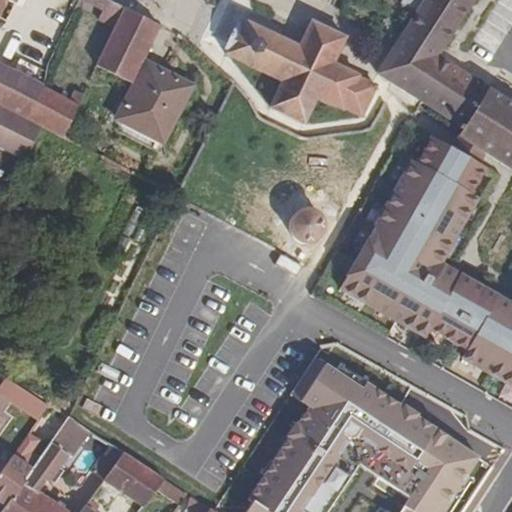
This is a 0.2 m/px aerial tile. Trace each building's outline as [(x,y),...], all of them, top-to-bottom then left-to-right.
[(0,17),(8,21),(17,0),(0,0),(0,106),(26,119),(43,86),(0,62),(0,17)] [(107,0),(79,0),(74,9),(112,28),(96,66),(132,84),(144,59),(161,27),(107,0)] [(412,17),(375,75),(393,85),(444,117),(462,129),(457,137),(511,172),(511,104),(437,55),(471,0),(422,0),(416,11),(412,17)] [(416,11),(422,0),(401,0),(400,3),(416,11)] [(416,11),(400,3),(398,9),(412,17),(416,11)] [(361,74),(336,62),(348,37),(311,19),(299,44),(245,19),(244,18),(241,24),(239,23),(226,50),(228,51),(226,56),(281,83),(268,108),(306,125),(318,100),(343,112),(345,109),(362,118),(379,85),(371,82),(359,77),(361,74)] [(163,146),(195,85),(171,73),(144,59),(132,84),(114,120),(124,126),(120,133),(156,152),(160,145),(163,146)] [(72,120),(83,95),(74,90),(70,99),(43,86),(26,119),(44,128),(63,138),(72,120)] [(44,128),(26,119),(0,106),(0,149),(25,162),(44,128)] [(103,137),(72,120),(63,138),(90,152),(94,154),(103,137)] [(416,133),(335,296),(511,382),(511,299),(439,264),(487,167),(416,133)] [(316,243),(323,236),(326,228),(326,220),(322,213),(316,208),(310,206),(302,206),(297,209),(291,215),(288,224),(290,233),(295,240),(305,244),(316,243)] [(295,243),(287,237),(279,249),(287,254),(295,243)] [(48,406),(6,377),(0,386),(0,393),(38,420),(48,406)] [(55,435),(68,417),(50,404),(48,406),(38,420),(37,422),(55,435)] [(382,445),(331,411),(282,485),(322,511),(345,511),(356,496),(342,487),(361,459),(368,464),(382,445)] [(71,457),(89,431),(68,417),(55,435),(50,441),(69,455),(71,457)] [(0,503),(4,507),(39,458),(30,452),(39,440),(29,433),(7,464),(0,473),(0,503)] [(49,483),(69,455),(50,441),(39,458),(4,507),(0,511),(68,511),(38,490),(45,481),(49,483)] [(103,480),(122,452),(112,446),(104,457),(102,455),(91,472),(103,480)] [(157,489),(163,479),(159,477),(136,462),(122,452),(103,480),(127,496),(144,508),(157,489)] [(186,494),(163,479),(157,489),(180,504),(186,494)] [(116,511),(127,496),(103,480),(85,506),(93,511),(116,511)] [(206,511),(208,509),(186,494),(180,504),(191,511),(206,511)]
